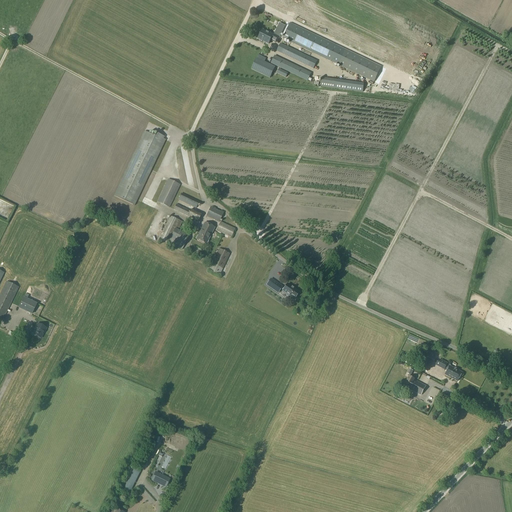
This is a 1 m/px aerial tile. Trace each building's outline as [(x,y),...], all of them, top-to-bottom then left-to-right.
[(289,23),(282,39),(338,66),(373,83),(380,67),(345,50),(289,23)] [(262,30),(257,39),(268,44),(269,41),(274,43),(277,37),(278,37),(282,30),(279,29),(279,30),(276,29),(273,34),(272,34),(272,35),(262,30)] [(279,44),(276,52),(312,70),(316,61),(294,51),(295,49),(287,45),(286,47),(279,44)] [(274,56),(270,64),(307,82),(310,74),(274,56)] [(256,58),(250,70),(269,79),(274,67),(256,58)] [(278,69),(276,74),(285,78),(287,73),(278,69)] [(321,78),(320,87),(335,89),(336,80),(321,78)] [(143,132),(113,196),(133,206),(165,140),(162,139),(163,137),(156,134),(155,137),(143,132)] [(153,196),(161,176),(154,173),(145,194),(153,196)] [(167,180),(156,203),(168,209),(179,185),(167,180)] [(193,199),(195,196),(179,188),(177,192),(193,199)] [(180,194),(177,201),(195,209),(198,202),(180,194)] [(194,211),(191,209),(190,211),(180,206),(176,204),(175,205),(172,210),(191,219),(194,211)] [(210,207),(205,216),(218,223),(222,213),(210,207)] [(169,217),(158,239),(167,244),(178,221),(169,217)] [(196,236),(195,238),(196,239),(195,240),(205,244),(206,244),(207,244),(207,242),(207,241),(213,228),(203,223),(197,236),(196,236)] [(219,223),(215,231),(230,238),(234,229),(219,223)] [(174,229),(167,244),(181,251),(188,236),(174,229)] [(218,249),(207,271),(218,276),(228,254),(218,249)] [(299,292),(287,285),(284,289),(283,288),(282,288),(282,287),(273,281),(269,287),(278,293),(280,289),(282,290),(283,291),(290,296),(290,295),(291,295),(295,298),(299,292)] [(5,282),(0,292),(0,320),(1,321),(17,288),(5,282)] [(22,298),(18,308),(31,314),(35,304),(22,298)] [(35,327),(32,335),(40,338),(43,331),(43,332),(45,327),(36,323),(34,327),(35,327)] [(439,360),(436,365),(444,370),(445,368),(448,370),(445,375),(451,378),(453,378),(453,379),(458,381),(462,373),(458,371),(459,370),(455,368),(454,369),(450,367),(450,366),(447,364),(439,360)] [(409,377),(404,388),(409,390),(409,389),(421,395),(426,386),(414,380),(415,380),(409,377)] [(173,433),(159,463),(168,467),(181,437),(173,433)] [(119,491),(128,496),(139,473),(130,468),(119,491)] [(155,473),(151,481),(165,488),(169,480),(155,473)] [(146,511),(149,511),(153,505),(142,501),(139,508),(146,511)]
